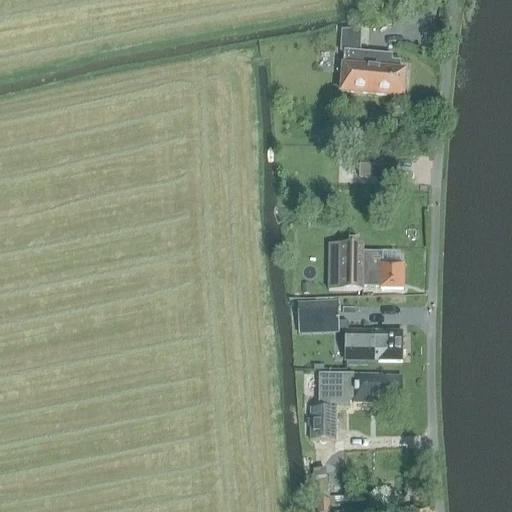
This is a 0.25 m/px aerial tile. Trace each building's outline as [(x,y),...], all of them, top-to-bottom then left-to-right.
[(401,98),(403,73),(398,73),(399,63),(390,62),(391,57),(379,56),(359,54),(360,31),(341,33),(339,53),(344,53),(340,93),(401,98)] [(395,159),(358,158),(357,181),(395,182),(395,159)] [(402,290),(402,266),(381,265),(381,253),(362,253),(362,247),(339,247),(338,274),(327,274),(327,292),(362,292),(362,289),(378,289),(378,290),(402,290)] [(297,306),(298,326),(337,324),(336,304),(297,306)] [(401,363),(401,334),(353,333),(353,363),(401,363)] [(400,403),(401,379),(381,379),(381,377),(322,376),(322,379),(331,391),(333,391),(333,404),(352,404),(380,405),(380,403),(400,403)] [(336,410),(309,410),(309,442),(336,442),(336,410)] [(327,494),(325,471),(314,472),(315,495),(327,494)] [(329,501),(316,501),(316,511),(329,511),(329,507),(329,501)]
